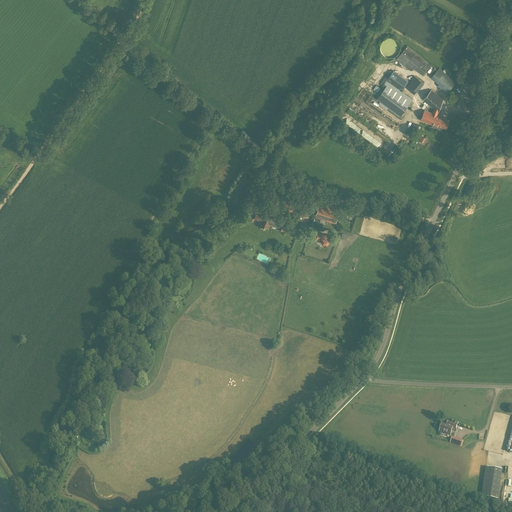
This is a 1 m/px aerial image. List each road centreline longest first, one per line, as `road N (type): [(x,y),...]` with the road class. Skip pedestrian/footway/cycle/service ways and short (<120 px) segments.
road 1 (secondary): [(210,511),(292,451),(376,359),(459,165),(490,36),(507,0)]
road 2 (track): [(0,206),(143,0)]
road 3 (track): [(261,152),(121,40),(86,0)]
road 4 (track): [(270,159),(320,195),(432,221)]
